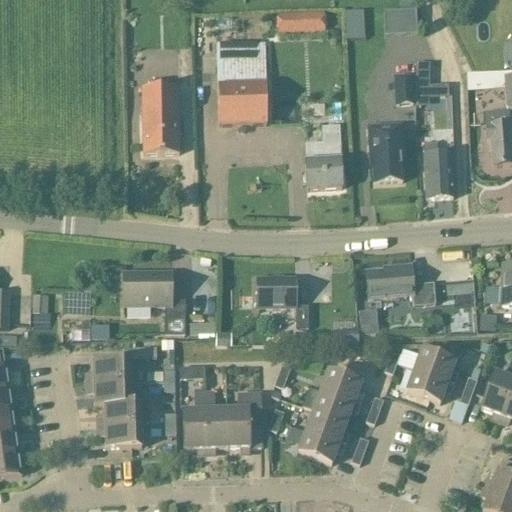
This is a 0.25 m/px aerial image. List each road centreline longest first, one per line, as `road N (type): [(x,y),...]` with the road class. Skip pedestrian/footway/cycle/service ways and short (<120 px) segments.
road 1 (residential): [(511,229),(239,245),(0,222)]
road 2 (residential): [(73,497),(323,492),(385,511)]
road 3 (residential): [(73,497),(59,359)]
